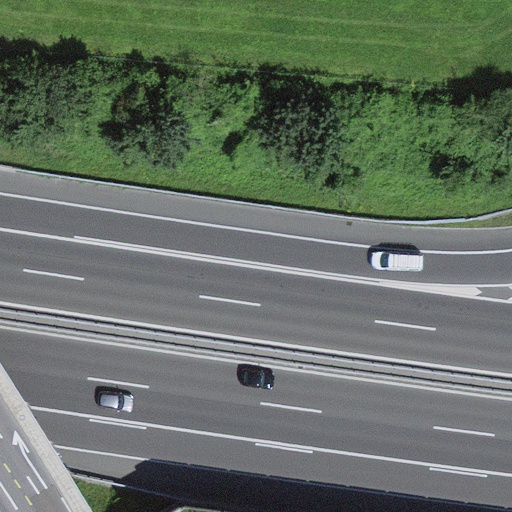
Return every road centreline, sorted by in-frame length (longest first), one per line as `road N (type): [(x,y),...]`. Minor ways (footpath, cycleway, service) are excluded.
road 1 (motorway): [(0,365),(511,437)]
road 2 (motorway): [(511,266),(404,266),(224,301)]
road 3 (motorway): [(511,339),(224,301)]
road 4 (motorway): [(224,301),(0,265)]
